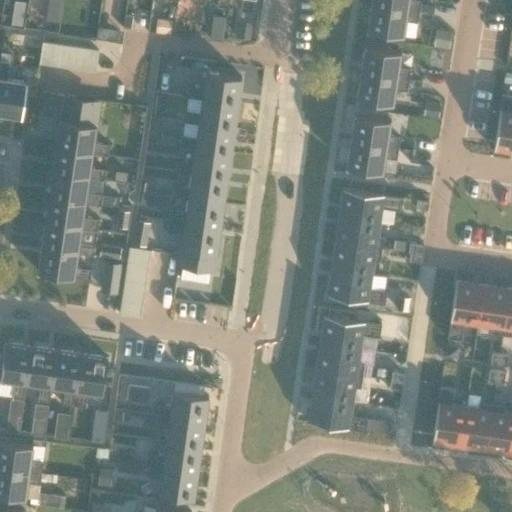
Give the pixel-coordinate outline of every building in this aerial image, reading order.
[(218,0),(217,7),(228,9),(229,0),(218,0)] [(242,0),(241,10),(254,12),(255,0),(242,0)] [(371,0),(371,3),(421,10),(422,0),(371,0)] [(371,3),(368,26),(405,32),(406,20),(419,22),(421,10),(371,3)] [(47,7),(46,19),(58,21),(60,9),(47,7)] [(13,11),(11,23),(22,25),(24,13),(13,11)] [(125,13),(123,25),(131,26),(133,14),(125,13)] [(157,17),(155,30),(171,32),(173,19),(157,17)] [(239,19),(236,36),(249,38),(252,21),(239,19)] [(211,25),(209,37),(222,39),(224,27),(211,25)] [(439,28),(436,45),(449,48),(452,30),(439,28)] [(50,62),(53,41),(42,39),(39,61),(50,62)] [(62,64),(65,42),(53,41),(50,62),(62,64)] [(65,42),(62,64),(72,65),(75,44),(65,42)] [(84,67),(87,46),(75,44),(72,65),(84,67)] [(365,44),(361,71),(409,78),(410,67),(399,65),(401,50),(365,44)] [(87,46),(84,67),(94,68),(97,47),(87,46)] [(11,53),(1,52),(0,57),(0,59),(10,61),(11,53)] [(0,76),(0,77),(0,79),(0,111),(20,114),(20,116),(22,116),(27,80),(26,79),(25,80),(7,78),(10,61),(0,59),(0,76)] [(187,84),(185,95),(201,97),(202,96),(238,101),(241,75),(205,70),(203,86),(187,84)] [(361,71),(357,97),(393,102),(395,88),(407,89),(409,78),(361,71)] [(511,92),(502,91),(494,149),(511,151),(511,92)] [(156,92),(154,102),(164,103),(166,93),(156,92)] [(64,94),(56,144),(92,149),(92,152),(108,154),(110,143),(94,140),(96,123),(92,122),(95,98),(64,94)] [(184,109),(182,120),(198,122),(198,121),(234,126),(238,101),(202,96),(201,97),(199,111),(184,109)] [(429,101),(427,115),(438,117),(440,102),(429,101)] [(354,113),(350,139),(398,146),(400,135),(388,133),(390,118),(354,113)] [(180,134),(178,145),(194,147),(194,146),(231,151),(234,126),(198,121),(198,122),(196,136),(180,134)] [(165,131),(164,141),(175,143),(176,133),(165,131)] [(350,139),(346,165),(382,171),(385,156),(397,158),(398,146),(350,139)] [(56,144),(53,169),(89,174),(88,176),(103,179),(104,179),(106,168),(90,165),(92,152),(92,149),(56,144)] [(177,158),(175,170),(191,172),(191,171),(227,176),(231,151),(194,146),(194,147),(192,161),(177,158)] [(53,169),(49,194),(85,199),(84,202),(101,204),(101,202),(117,204),(118,195),(101,192),(103,179),(88,176),(89,174),(53,169)] [(115,169),(114,178),(126,180),(128,171),(115,169)] [(173,183),(171,195),(187,197),(188,196),(224,201),(227,176),(191,171),(191,172),(189,186),(173,183)] [(145,181),(143,190),(155,191),(157,182),(145,181)] [(343,187),(339,214),(380,220),(382,206),(399,209),(401,195),(343,187)] [(142,191),(140,202),(150,204),(152,193),(142,191)] [(49,194),(45,219),(81,224),(81,226),(97,229),(99,217),(82,215),(84,202),(85,199),(49,194)] [(170,207),(168,220),(184,222),(184,221),(220,226),(224,201),(188,196),(187,197),(185,210),(170,207)] [(427,208),(429,200),(418,199),(417,198),(415,206),(427,208)] [(119,208),(116,226),(127,227),(130,210),(119,208)] [(339,214),(335,240),(381,247),(383,235),(378,234),(380,220),(339,214)] [(45,219),(42,244),(77,249),(77,251),(93,254),(95,242),(97,229),(81,226),(81,224),(45,219)] [(137,219),(133,243),(145,245),(149,221),(137,219)] [(168,220),(166,230),(182,232),(180,246),(178,265),(182,266),(180,278),(208,281),(210,269),(214,270),(216,251),(220,226),(184,221),(184,222),(168,220)] [(394,238),(393,247),(404,248),(406,240),(394,238)] [(335,240),(331,267),(372,273),(374,258),(380,259),(381,247),(335,240)] [(423,244),(410,241),(407,259),(421,261),(423,244)] [(101,242),(99,254),(119,257),(121,245),(101,242)] [(42,244),(38,270),(72,275),(72,276),(90,279),(91,267),(75,265),(77,251),(77,249),(42,244)] [(127,256),(148,259),(150,248),(128,245),(127,256)] [(147,270),(148,259),(127,256),(125,268),(147,270)] [(105,270),(103,288),(117,290),(121,262),(105,260),(103,270),(105,270)] [(331,267),(327,294),(384,303),(386,289),(370,287),(372,273),(331,267)] [(145,282),(147,270),(125,268),(124,279),(145,282)] [(144,293),(145,282),(124,279),(122,290),(144,293)] [(456,279),(447,336),(461,338),(463,322),(477,324),(483,283),(456,279)] [(483,283),(477,324),(491,326),(490,331),(502,333),(509,287),(483,283)] [(511,287),(509,287),(502,333),(511,334),(511,287)] [(142,304),(144,293),(122,290),(120,301),(142,304)] [(409,297),(399,295),(397,307),(407,309),(409,297)] [(140,315),(142,304),(120,301),(119,312),(140,315)] [(324,314),(320,340),(361,347),(363,333),(379,335),(381,322),(324,314)] [(320,340),(316,367),(362,374),(364,362),(359,361),(361,347),(320,340)] [(0,375),(0,393),(13,395),(24,397),(26,381),(32,345),(5,341),(0,375)] [(448,344),(447,354),(458,356),(459,350),(455,345),(448,344)] [(32,345),(26,381),(40,383),(38,399),(49,400),(51,385),(56,348),(32,345)] [(56,348),(51,385),(65,387),(63,402),(74,404),(81,352),(56,348)] [(498,364),(500,352),(492,350),(490,362),(498,364)] [(81,352),(74,404),(85,405),(87,390),(102,392),(107,356),(81,352)] [(508,353),(500,352),(498,364),(506,365),(508,353)] [(316,367),(312,394),(353,400),(355,385),(360,386),(362,374),(316,367)] [(377,367),(376,375),(386,376),(387,368),(377,367)] [(496,381),(497,369),(490,368),(488,379),(496,381)] [(505,370),(497,369),(496,381),(504,382),(505,370)] [(390,386),(401,388),(404,372),(392,371),(390,386)] [(174,381),(172,388),(203,393),(204,385),(174,381)] [(440,383),(432,441),(459,445),(465,404),(452,402),(454,385),(440,383)] [(158,403),(156,415),(205,421),(208,395),(173,391),(171,405),(158,403)] [(312,394),(308,421),(365,429),(367,416),(351,414),(353,400),(312,394)] [(465,404),(459,445),(486,449),(493,402),(480,400),(479,406),(465,404)] [(493,402),(486,449),(511,452),(511,410),(504,410),(505,404),(493,402)] [(95,408),(93,424),(106,426),(108,410),(95,408)] [(116,408),(114,418),(128,420),(129,411),(116,408)] [(8,413),(6,429),(19,430),(21,415),(8,413)] [(156,415),(155,426),(166,427),(165,442),(202,446),(205,421),(156,415)] [(33,419),(31,431),(45,433),(46,421),(33,419)] [(389,433),(391,421),(380,419),(378,431),(389,433)] [(55,427),(54,435),(68,437),(69,429),(55,427)] [(0,439),(0,464),(45,470),(46,460),(32,458),(34,443),(0,439)] [(151,455),(149,466),(199,472),(202,446),(165,442),(163,456),(151,455)] [(97,446),(95,456),(108,457),(109,448),(97,446)] [(0,464),(0,489),(27,493),(29,481),(43,482),(45,470),(0,464)] [(100,466),(98,483),(111,485),(113,468),(100,466)] [(149,466),(148,477),(160,479),(159,492),(196,496),(199,472),(149,466)] [(63,507),(65,495),(52,493),(50,505),(63,507)] [(0,503),(0,511),(23,511),(24,507),(0,503)]
